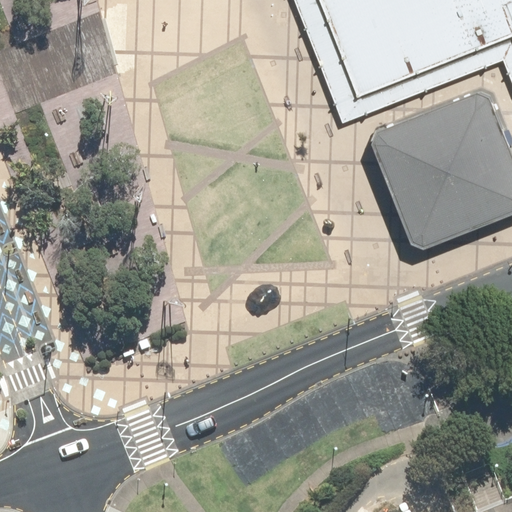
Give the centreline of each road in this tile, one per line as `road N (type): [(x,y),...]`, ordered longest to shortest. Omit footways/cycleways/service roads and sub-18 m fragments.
road 1 (unclassified): [(57,470),(511,285)]
road 2 (residential): [(0,307),(57,470)]
